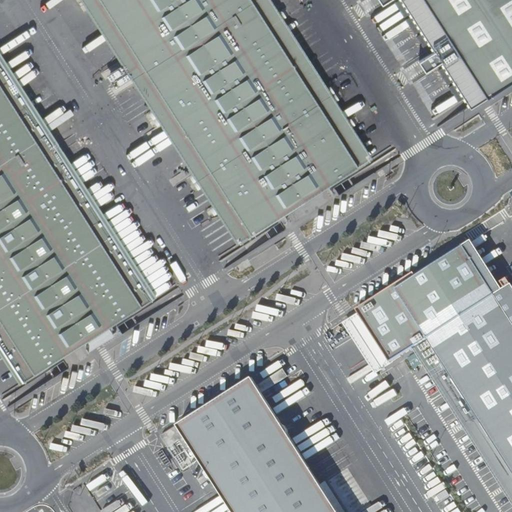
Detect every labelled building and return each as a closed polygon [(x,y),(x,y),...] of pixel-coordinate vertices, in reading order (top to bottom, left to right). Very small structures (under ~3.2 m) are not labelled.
[(81,0),(124,67),(126,66),(130,64),(93,6),(89,8),(84,0),(81,0)] [(353,125),(348,119),(342,123),(330,104),(336,100),(337,100),(328,87),(322,91),(278,22),(283,19),(279,12),(274,16),(263,0),(84,0),(89,8),(93,6),(130,64),(126,66),(131,74),(135,71),(154,100),(148,104),(156,117),(162,113),(198,170),(193,174),(201,187),(207,183),(219,202),(212,206),(216,213),(223,209),(243,240),(367,161),(347,129),(352,126),(353,125)] [(263,0),(274,16),(279,12),(271,0),(263,0)] [(471,106),(511,79),(511,0),(380,0),(382,3),(387,0),(403,0),(435,49),(419,60),(425,71),(442,60),(471,106)] [(278,22),(322,91),(327,87),(284,19),(283,19),(278,22)] [(0,51),(0,83),(142,305),(157,296),(0,51)] [(124,67),(110,77),(114,84),(131,74),(126,66),(124,67)] [(129,75),(148,104),(154,100),(135,71),(131,74),(129,75)] [(0,320),(34,374),(142,305),(0,83),(0,320)] [(330,104),(342,123),(348,119),(337,100),(336,100),(330,104)] [(156,117),(193,174),(198,170),(162,113),(156,117)] [(347,129),(367,161),(372,157),(353,125),(352,126),(347,129)] [(201,187),(213,206),(219,202),(207,183),(201,187)] [(238,244),(243,240),(223,209),(217,212),(238,244)] [(495,294),(464,245),(416,276),(414,272),(356,309),(390,362),(428,339),(495,294)] [(511,363),(511,284),(511,283),(495,294),(428,339),(464,396),(511,363)] [(34,374),(0,320),(0,352),(20,384),(34,374)] [(511,363),(464,396),(511,471),(511,363)] [(338,511),(308,464),(252,377),(178,425),(161,436),(175,458),(192,447),(207,471),(205,472),(204,476),(207,480),(210,480),(212,479),(232,511),(338,511)]
